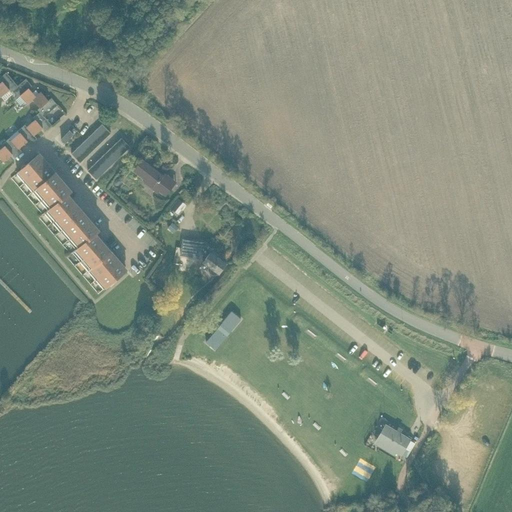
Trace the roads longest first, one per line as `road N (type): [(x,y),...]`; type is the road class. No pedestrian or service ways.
road 1 (tertiary): [(476,347),(362,291),(101,91),(0,52)]
road 2 (unclassified): [(410,511),(401,475),(476,347)]
